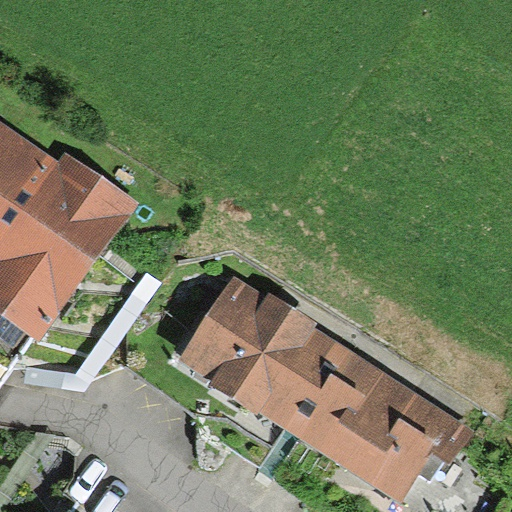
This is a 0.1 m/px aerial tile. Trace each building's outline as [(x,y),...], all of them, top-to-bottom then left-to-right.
[(0,137),(0,201),(82,257),(112,209),(0,137)] [(82,257),(0,201),(0,260),(55,298),(82,257)] [(55,298),(0,260),(0,319),(27,339),(55,298)] [(222,309),(173,373),(246,428),(255,415),(282,436),(287,429),(386,505),(403,482),(419,494),(449,455),(397,415),(402,408),(360,377),(351,389),(331,374),(323,385),(286,357),(297,344),(257,313),(247,327),(222,309)] [(0,377),(27,339),(0,319),(0,377)] [(128,511),(82,479),(59,511),(128,511)]
